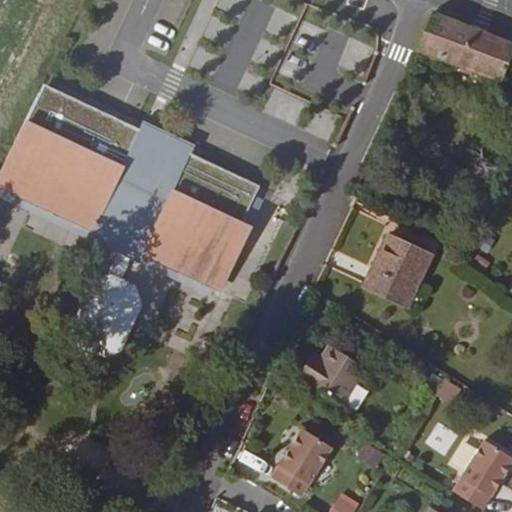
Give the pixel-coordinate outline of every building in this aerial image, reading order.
[(511,80),(511,47),(438,17),(427,18),(413,49),(508,87),(511,80)] [(256,194),(48,94),(4,180),(213,282),(256,194)] [(354,282),(393,308),(425,261),(385,235),(354,282)] [(121,356),(147,287),(111,273),(108,279),(91,273),(68,336),(121,356)] [(314,358),(304,375),(311,380),(340,399),(344,402),(368,367),(332,341),(325,354),(320,362),(314,358)] [(325,354),(319,351),(314,358),(320,362),(325,354)] [(311,380),(303,393),(332,412),(340,399),(311,380)] [(436,395),(448,402),(457,389),(445,381),(436,395)] [(305,427),(273,474),(303,495),(334,446),(305,427)] [(73,456),(82,436),(67,429),(57,449),(73,456)] [(483,440),(449,490),(479,510),(510,459),(483,440)] [(378,470),(387,456),(366,443),(358,457),(378,470)] [(338,497),(329,511),(353,511),(356,507),(338,497)]
